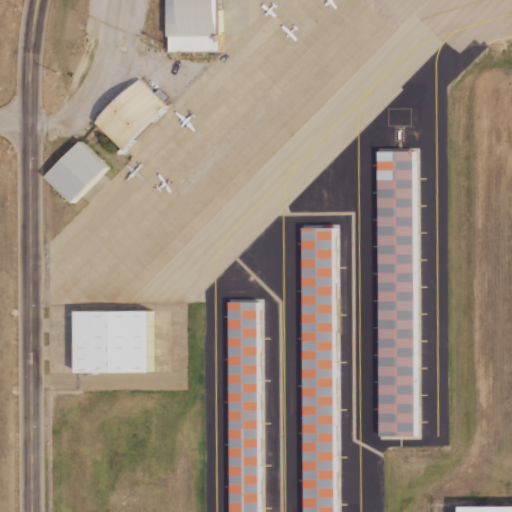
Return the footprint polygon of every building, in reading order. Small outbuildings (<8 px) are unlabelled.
[(172,0),(172,53),(223,52),(223,0),(172,0)] [(141,79),(100,123),(128,150),(169,107),(164,102),(169,97),(160,88),(156,93),(141,79)] [(84,141),(110,167),(75,203),(49,177),(84,141)] [(382,152),(418,152),(420,437),(384,437),(382,152)] [(308,511),(307,229),(337,229),(338,511),(308,511)] [(234,511),(233,303),(261,303),(262,511),(234,511)] [(78,311),(79,372),(154,372),(153,310),(78,311)]
